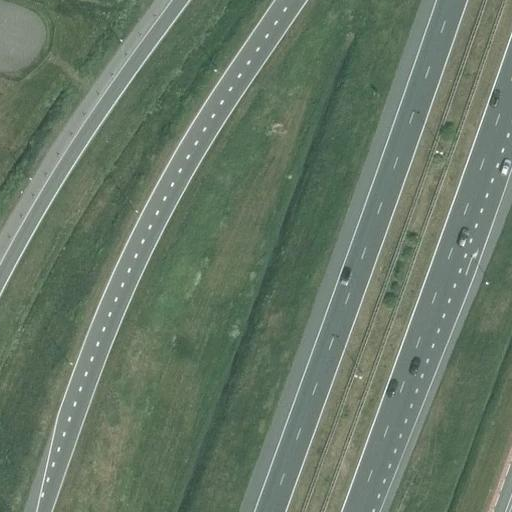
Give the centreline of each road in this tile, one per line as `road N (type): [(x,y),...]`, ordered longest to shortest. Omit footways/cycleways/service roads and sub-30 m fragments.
road 1 (motorway): [(298,0),(184,173),(126,289),(42,511)]
road 2 (motorway): [(450,0),(271,511)]
road 3 (motorway): [(356,511),(511,66)]
road 4 (motorway): [(179,0),(65,156),(0,283)]
